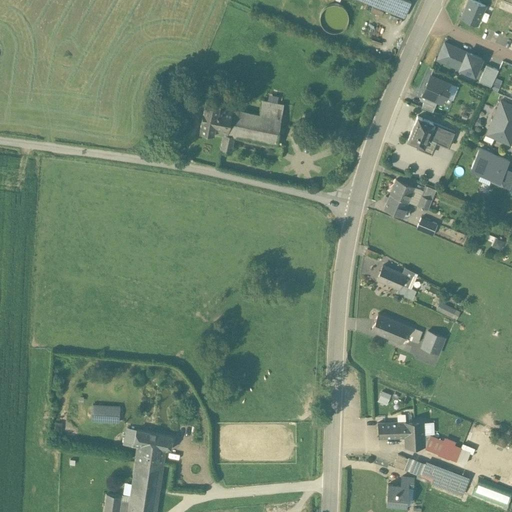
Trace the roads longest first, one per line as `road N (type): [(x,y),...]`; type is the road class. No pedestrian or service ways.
road 1 (residential): [(0,141),(203,169),(357,205)]
road 2 (unclassified): [(357,205),(338,328),(330,511)]
road 3 (unclassified): [(426,19),(376,134),(357,205)]
